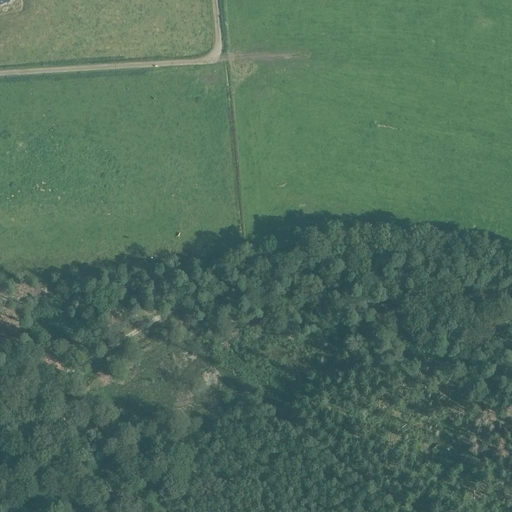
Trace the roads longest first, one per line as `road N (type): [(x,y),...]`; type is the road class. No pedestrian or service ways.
road 1 (track): [(511,272),(380,250),(289,256),(245,269),(0,407)]
road 2 (track): [(215,0),(219,47),(204,59),(0,72)]
